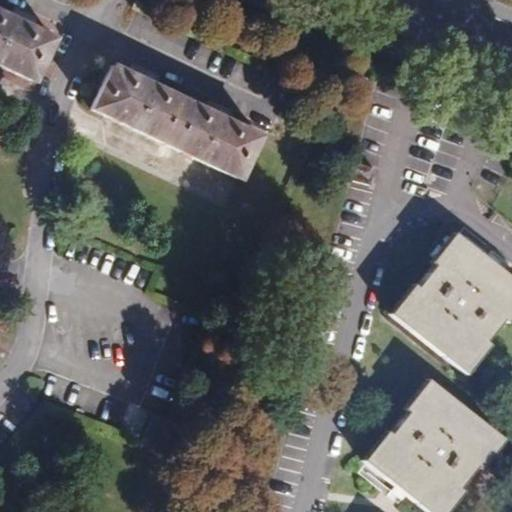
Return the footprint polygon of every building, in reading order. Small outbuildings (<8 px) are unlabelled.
[(34,30),(0,14),(0,70),(27,83),(49,37),(34,30)] [(125,73),(109,66),(88,111),(234,180),(255,134),(239,127),(125,73)] [(370,168),(349,163),(344,182),(366,187),(370,168)] [(511,280),(455,236),(390,318),(459,372),(511,303),(511,280)] [(428,382),(364,464),(426,511),(437,511),(498,435),(428,382)]
